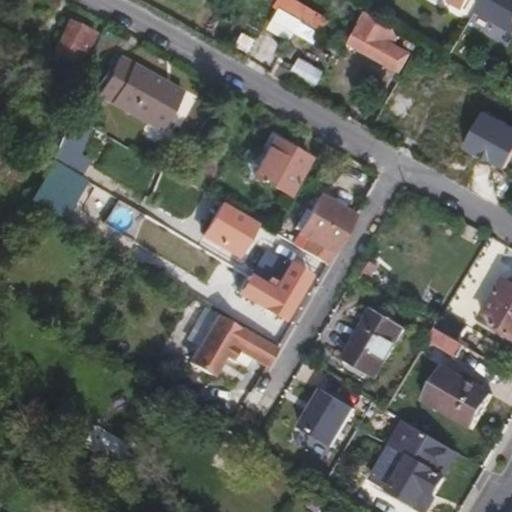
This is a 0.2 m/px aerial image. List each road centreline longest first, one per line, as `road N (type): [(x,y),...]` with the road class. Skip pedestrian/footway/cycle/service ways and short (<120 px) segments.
road 1 (residential): [(106,0),(403,166)]
road 2 (residential): [(403,166),(273,389)]
road 3 (residential): [(403,166),(511,228)]
